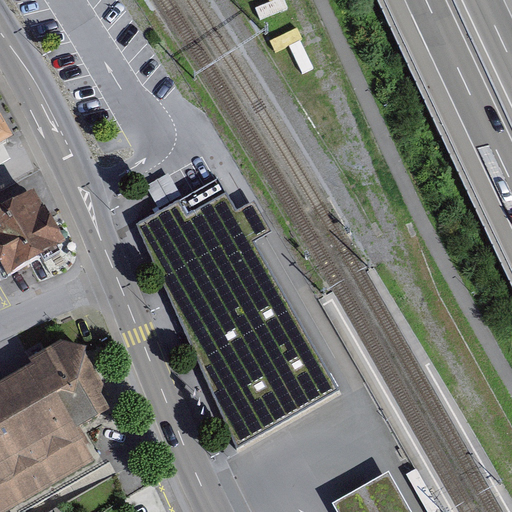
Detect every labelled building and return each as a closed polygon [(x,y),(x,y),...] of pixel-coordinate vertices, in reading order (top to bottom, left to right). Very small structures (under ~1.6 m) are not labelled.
[(0,155),(24,142),(0,98),(0,155)] [(137,230),(237,454),(340,394),(255,248),(238,216),(218,184),(137,230)] [(3,214),(0,215),(0,246),(21,280),(76,245),(43,193),(4,217),(3,214)] [(255,206),(238,216),(255,248),(273,238),(255,206)] [(0,511),(8,511),(101,460),(86,429),(117,411),(109,396),(111,388),(94,363),(97,350),(68,343),(38,362),(40,367),(0,389),(0,511)] [(440,511),(418,472),(406,478),(424,511),(440,511)] [(408,511),(389,478),(332,510),(332,511),(408,511)]
